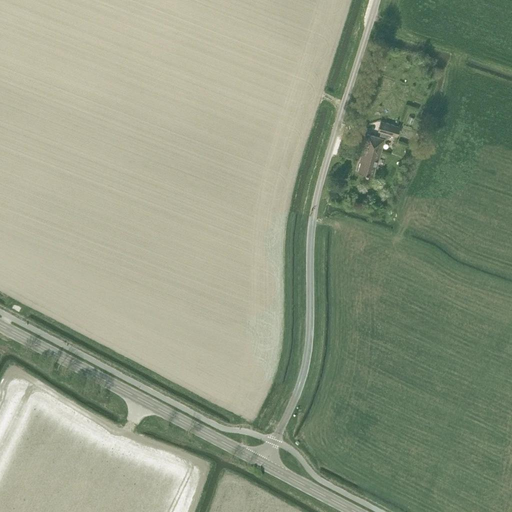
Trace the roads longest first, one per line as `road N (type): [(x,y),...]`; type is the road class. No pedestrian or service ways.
road 1 (unclassified): [(263,463),(305,369),(316,195),(376,0)]
road 2 (secondary): [(263,463),(0,325)]
